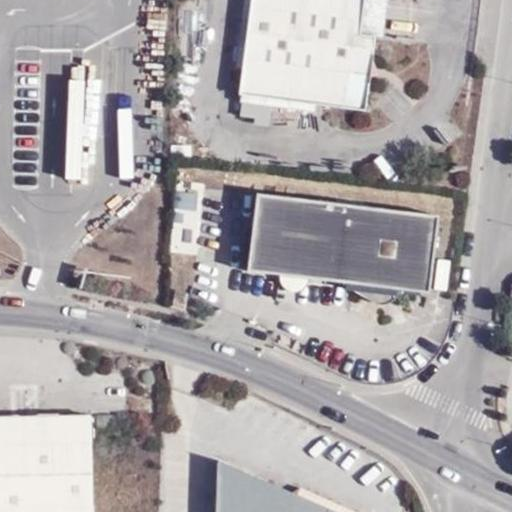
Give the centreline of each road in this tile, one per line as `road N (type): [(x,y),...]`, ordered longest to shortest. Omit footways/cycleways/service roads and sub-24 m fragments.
road 1 (tertiary): [(0,307),(221,354),(428,452)]
road 2 (unclassified): [(428,452),(473,354),(511,74)]
